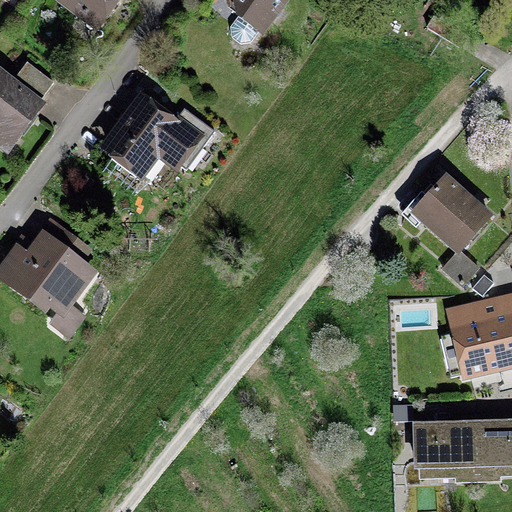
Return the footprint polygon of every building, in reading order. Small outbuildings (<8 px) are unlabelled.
[(130,0),(56,0),(52,7),(105,40),(130,0)] [(228,0),(243,11),(225,34),(246,51),(286,0),(228,0)] [(437,14),(427,30),(459,49),(469,32),(437,14)] [(12,85),(0,76),(0,144),(6,149),(37,106),(54,82),(27,63),(12,85)] [(192,139),(141,104),(105,158),(137,180),(155,153),(173,165),(192,139)] [(501,209),(451,166),(414,209),(463,252),(501,209)] [(85,253),(51,229),(30,259),(18,251),(0,275),(0,281),(57,321),(91,274),(77,264),(85,253)] [(511,313),(454,330),(467,377),(511,364),(511,313)] [(511,420),(475,422),(476,471),(511,470),(511,420)] [(476,471),(475,422),(407,423),(408,472),(476,471)]
